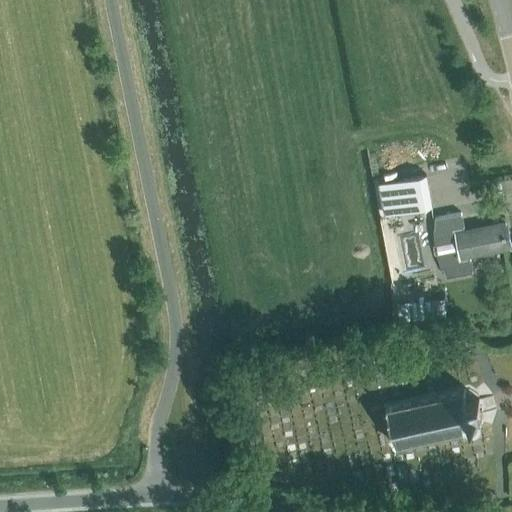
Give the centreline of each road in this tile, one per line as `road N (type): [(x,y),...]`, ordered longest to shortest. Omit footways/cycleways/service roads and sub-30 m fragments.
road 1 (unclassified): [(157,494),(155,454),(177,369),(179,318),(112,0)]
road 2 (tertiary): [(318,511),(157,494)]
road 3 (tertiary): [(157,494),(0,506)]
